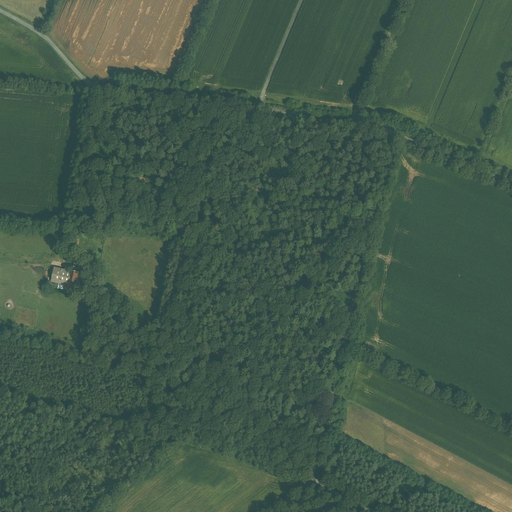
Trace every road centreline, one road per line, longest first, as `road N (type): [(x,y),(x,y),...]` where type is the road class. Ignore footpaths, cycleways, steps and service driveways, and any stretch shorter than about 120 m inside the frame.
road 1 (unclassified): [(398,137),(311,478)]
road 2 (track): [(352,122),(84,80),(40,31)]
road 3 (unclassified): [(398,137),(352,122),(403,0)]
road 4 (unclassified): [(511,183),(398,137)]
